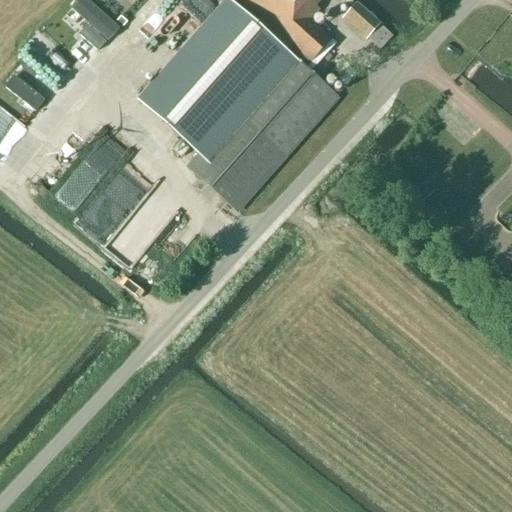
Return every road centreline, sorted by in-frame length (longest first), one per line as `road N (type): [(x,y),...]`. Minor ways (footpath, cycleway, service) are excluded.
road 1 (unclassified): [(0,505),(471,0)]
road 2 (track): [(173,321),(0,186)]
